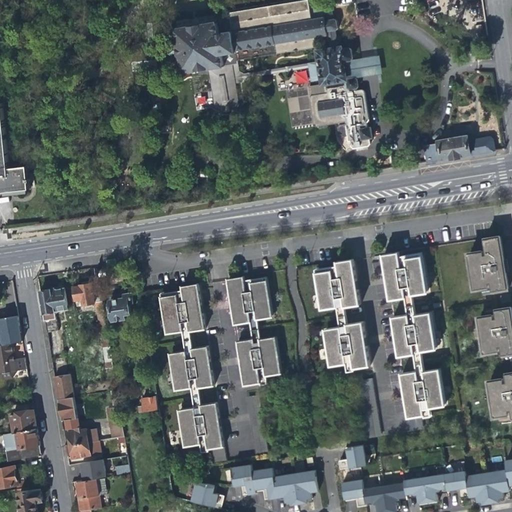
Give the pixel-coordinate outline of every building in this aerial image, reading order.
[(303,0),(231,12),(234,30),(239,59),(318,45),(317,37),(328,35),(330,49),(319,51),(320,61),(318,62),(312,63),(314,70),(316,84),(320,83),(327,82),(328,92),(313,95),(310,98),(314,124),(318,126),(345,122),(349,142),(351,141),(352,147),(354,149),(369,146),(371,143),(370,138),(373,137),(371,127),(368,128),(367,122),(368,122),(370,120),(365,91),(363,89),(355,90),(352,88),(357,88),(359,85),(358,80),(355,78),(346,79),(343,61),(349,60),(351,59),(353,57),(353,50),(349,48),(342,49),(341,48),(339,48),(339,45),(337,38),(337,34),(336,30),(338,27),(337,21),(334,19),(332,6),(323,7),(325,16),(313,17),(310,0),(303,0)] [(239,59),(234,30),(221,32),(219,21),(177,28),(184,72),(211,68),(218,105),(225,111),(236,109),(241,101),(239,88),(235,64),(240,63),(239,59)] [(314,70),(312,63),(245,73),(241,69),(240,63),(235,64),(239,88),(244,87),(246,81),(314,70)] [(287,92),(291,126),(311,124),(307,89),(287,92)] [(0,103),(0,191),(9,191),(30,188),(27,166),(10,168),(2,103),(0,103)] [(438,141),(438,144),(441,161),(459,158),(493,152),(491,141),(489,139),(470,142),(469,136),(466,136),(466,134),(458,135),(458,138),(438,141)] [(427,163),(441,161),(438,144),(425,146),(427,163)] [(484,251),(469,254),(475,290),(490,287),(489,283),(491,282),(493,291),(508,288),(506,276),(506,272),(508,272),(507,266),(506,260),(504,260),(504,258),(500,237),(484,239),(487,255),(485,255),(484,251)] [(407,258),(423,255),(422,252),(401,256),(403,268),(408,267),(407,258)] [(403,268),(401,256),(400,254),(384,256),(384,258),(385,261),(385,264),(387,277),(385,277),(386,281),(387,285),(388,285),(391,300),(407,298),(406,288),(411,287),(413,296),(423,294),(426,294),(429,293),(426,278),(425,268),(423,255),(407,258),(408,267),(403,268)] [(319,272),(318,272),(318,273),(318,274),(324,310),(339,307),(338,298),(344,297),(345,308),(362,305),(359,289),(361,289),(361,285),(360,281),(358,281),(355,261),(340,263),(338,264),(339,265),(341,278),(335,279),(333,269),(325,271),(319,272)] [(341,278),(339,265),(320,268),(319,269),(318,269),(318,272),(319,272),(325,271),(333,269),(335,279),(341,278)] [(252,283),(267,280),(267,277),(246,280),(248,293),(253,292),(252,283)] [(248,293),(246,280),(245,278),(244,278),(229,280),(232,301),(230,301),(231,306),(231,309),(233,309),(234,309),(235,319),(236,325),(245,324),(249,323),(252,322),(251,312),(256,311),(258,320),(273,318),(267,280),(252,283),(253,292),(248,293)] [(78,306),(96,303),(93,285),(93,283),(90,284),(90,282),(83,283),(84,285),(81,285),(81,286),(75,287),(78,306)] [(100,283),(93,285),(96,303),(98,313),(105,312),(101,289),(100,283)] [(178,294),(162,297),(168,334),(184,332),(183,322),(188,321),(190,332),(199,331),(206,330),(203,314),(205,313),(204,309),(204,306),(202,306),(199,285),(196,286),(194,286),(192,286),(183,288),(183,290),(185,302),(180,303),(178,294)] [(110,293),(111,296),(125,294),(124,286),(121,286),(117,287),(118,292),(110,293)] [(411,287),(406,288),(407,298),(410,315),(412,326),(416,325),(417,325),(417,322),(417,320),(416,315),(413,296),(411,287)] [(55,288),(42,291),(48,332),(58,330),(55,311),(69,309),(66,289),(59,290),(55,291),(55,288)] [(185,302),(183,290),(162,293),(162,297),(178,294),(180,303),(185,302)] [(125,294),(111,296),(114,317),(125,316),(124,311),(130,310),(129,303),(134,302),(133,293),(125,294)] [(510,301),(509,294),(501,295),(502,302),(510,301)] [(350,335),(348,324),(345,308),(344,297),(338,298),(339,307),(342,327),(344,336),(350,335)] [(494,314),(479,317),(481,329),(484,329),(486,340),(483,341),(485,353),(500,350),(499,346),(502,346),(503,354),(511,352),(511,310),(511,307),(496,310),(497,318),(495,319),(494,314)] [(254,331),(259,330),(258,320),(256,311),(251,312),(252,322),(254,331)] [(111,347),(105,312),(98,313),(103,348),(107,367),(114,366),(111,347)] [(410,315),(394,317),(396,333),(394,334),(395,339),(396,342),(397,342),(400,358),(416,355),(414,344),(420,343),(422,352),(438,350),(432,313),(418,315),(417,315),(416,315),(417,320),(417,322),(417,325),(416,325),(412,326),(410,315)] [(20,329),(18,316),(0,318),(0,344),(22,341),(20,329)] [(186,342),(191,341),(190,332),(188,321),(183,322),(184,332),(186,342)] [(367,338),(364,322),(348,324),(350,335),(344,336),(342,327),(327,329),(333,366),(348,364),(347,355),(352,354),(355,369),(358,369),(359,369),(362,368),(367,367),(372,367),(368,346),(370,346),(369,339),(368,338),(367,338)] [(262,349),(261,339),(259,330),(254,331),(255,339),(255,340),(257,350),(262,349)] [(246,386),(262,384),(259,368),(265,367),(267,376),(282,374),(276,337),(261,339),(262,349),(257,350),(255,340),(255,339),(239,342),(241,358),(239,358),(239,361),(240,366),(243,365),(246,386)] [(186,342),(187,351),(189,360),(194,359),(192,349),(191,341),(186,342)] [(12,343),(0,344),(0,375),(5,378),(13,377),(17,371),(27,369),(26,364),(25,358),(15,359),(12,343)] [(416,355),(419,372),(420,382),(426,381),(425,372),(422,352),(420,343),(414,344),(416,355)] [(187,351),(171,353),(175,381),(177,391),(193,388),(191,379),(197,378),(199,389),(215,386),(213,370),(214,370),(214,367),(213,362),(212,362),(209,346),(202,347),(192,349),(194,359),(189,360),(187,351)] [(352,354),(347,355),(348,364),(349,368),(349,370),(350,372),(355,371),(355,369),(352,354)] [(259,368),(262,384),(262,386),(268,385),(267,376),(265,367),(259,368)] [(17,371),(13,377),(15,379),(28,377),(27,369),(17,371)] [(443,387),(441,369),(425,372),(426,381),(420,382),(419,372),(404,374),(403,374),(403,376),(403,378),(404,383),(405,390),(403,390),(404,394),(404,398),(406,398),(410,419),(422,417),(426,416),(426,415),(425,414),(423,401),(429,400),(431,409),(447,407),(444,394),(443,387)] [(511,371),(506,373),(507,381),(505,382),(504,378),(489,380),(491,392),(495,392),(497,403),(493,404),(495,416),(510,414),(510,410),(511,409),(511,371)] [(55,377),(59,400),(75,397),(71,375),(55,377)] [(203,416),(201,406),(199,389),(197,378),(191,379),(193,388),(196,408),(197,417),(203,416)] [(370,439),(382,438),(373,379),(361,381),(370,439)] [(145,411),(159,409),(157,396),(142,398),(145,411)] [(248,398),(257,456),(265,455),(269,454),(268,448),(268,445),(260,396),(248,398)] [(78,418),(75,397),(59,400),(63,421),(78,418)] [(431,409),(429,400),(423,401),(425,414),(426,415),(426,416),(426,418),(432,417),(432,414),(431,409)] [(213,449),(225,448),(222,427),(223,427),(223,421),(222,419),(221,419),(218,403),(201,406),(203,416),(197,417),(196,408),(180,410),(186,447),(202,445),(200,436),(206,435),(207,444),(208,450),(213,449)] [(12,413),(15,432),(37,428),(35,419),(34,410),(12,413)] [(109,417),(113,438),(125,436),(122,415),(109,417)] [(422,417),(410,419),(412,432),(424,430),(422,417)] [(12,449),(7,450),(9,461),(42,456),(40,442),(37,428),(15,432),(10,433),(12,449)] [(70,439),(71,444),(98,440),(96,429),(88,430),(87,429),(69,432),(70,439)] [(200,436),(202,445),(203,454),(209,453),(208,450),(207,444),(206,435),(200,436)] [(131,473),(125,436),(113,438),(112,438),(118,475),(131,473)] [(100,452),(98,440),(71,444),(72,453),(73,458),(92,455),(91,454),(100,452)] [(368,466),(365,445),(346,448),(347,453),(348,459),(340,461),(342,469),(368,466)] [(225,448),(213,449),(215,464),(227,462),(225,448)] [(104,460),(82,463),(84,473),(85,480),(106,476),(104,460)] [(364,480),(344,483),(347,502),(358,500),(359,507),(369,506),(368,502),(376,501),(377,504),(378,511),(381,511),(401,509),(400,501),(400,498),(408,496),(408,494),(416,493),(417,495),(420,495),(420,498),(421,505),(439,502),(438,495),(438,492),(441,492),(441,489),(449,488),(450,493),(457,492),(461,491),(462,499),(471,497),(478,496),(478,494),(483,493),(483,495),(484,502),(505,498),(504,492),(511,491),(510,485),(509,482),(511,481),(511,460),(507,461),(508,470),(468,476),(467,471),(406,481),(406,483),(366,489),(364,480)] [(252,464),(232,468),(234,486),(238,485),(242,484),(243,492),(248,491),(248,494),(256,493),(256,491),(256,489),(263,488),(263,490),(264,497),(269,496),(270,498),(278,497),(278,495),(285,493),(285,496),(286,502),(291,502),(291,504),(307,502),(307,499),(312,498),(311,492),(311,489),(318,488),(315,470),(305,471),(275,476),(273,467),(253,470),(252,464)] [(0,487),(20,484),(20,487),(26,485),(25,474),(23,465),(0,468),(0,487)] [(86,497),(88,510),(92,509),(102,508),(100,495),(108,494),(106,479),(98,480),(98,478),(106,476),(85,480),(78,481),(80,491),(81,498),(86,497)] [(215,485),(197,481),(192,501),(222,508),(224,500),(221,499),(222,494),(219,494),(214,492),(215,485)] [(38,511),(38,507),(37,501),(43,500),(41,488),(19,492),(22,511),(38,511)] [(408,496),(400,498),(400,501),(403,500),(409,500),(409,499),(417,498),(420,498),(420,495),(417,495),(416,493),(408,494),(408,496)]
